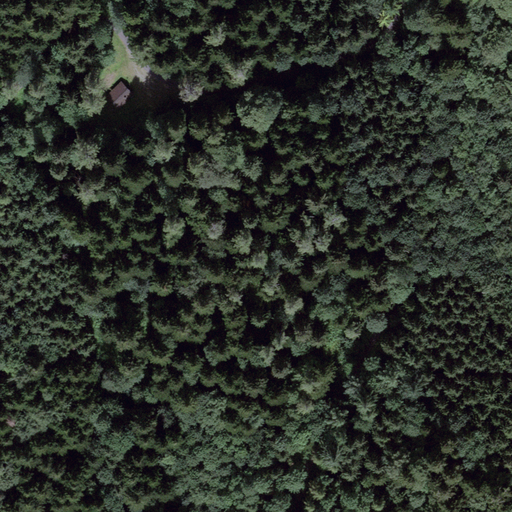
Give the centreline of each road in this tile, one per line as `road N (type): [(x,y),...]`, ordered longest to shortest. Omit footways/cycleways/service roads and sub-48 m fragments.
road 1 (unclassified): [(468,0),(467,113),(443,229),(365,350),(311,473),(285,511)]
road 2 (unclassified): [(404,0),(391,27),(359,49),(189,91),(163,86),(115,24),(90,17),(56,35),(0,102)]
